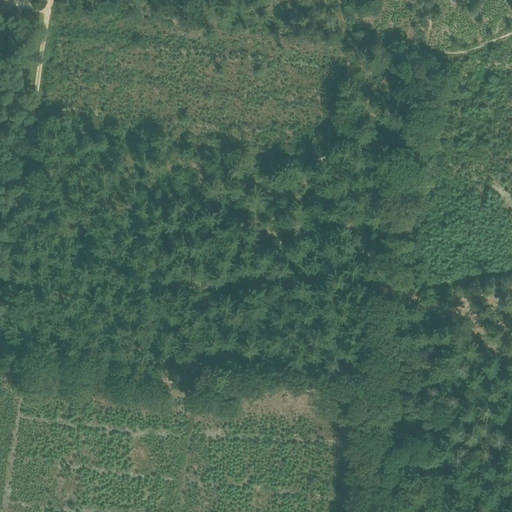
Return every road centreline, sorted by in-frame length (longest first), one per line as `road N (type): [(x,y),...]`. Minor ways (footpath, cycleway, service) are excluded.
road 1 (track): [(371,511),(431,80),(422,66)]
road 2 (track): [(23,127),(420,165)]
road 3 (track): [(0,360),(388,384)]
road 4 (track): [(0,282),(44,0)]
road 5 (track): [(224,146),(194,372)]
